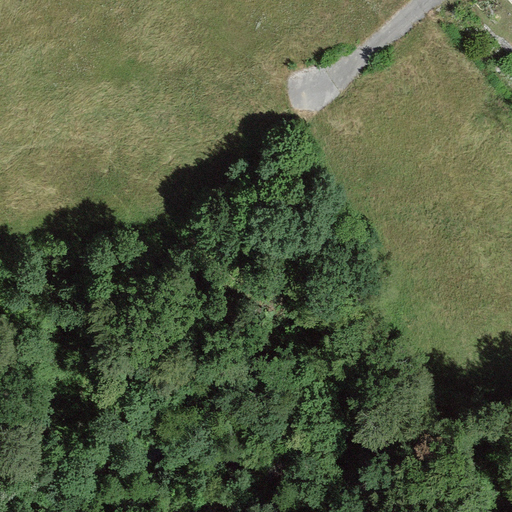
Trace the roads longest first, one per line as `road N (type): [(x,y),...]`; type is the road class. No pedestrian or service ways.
road 1 (track): [(7,511),(47,422),(107,366),(181,375),(276,420)]
road 2 (residential): [(422,0),(311,98)]
